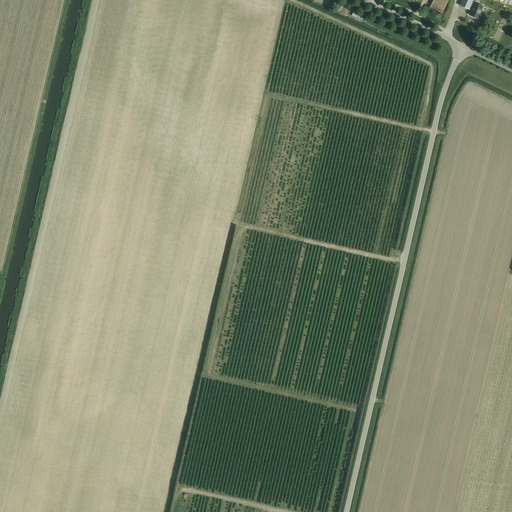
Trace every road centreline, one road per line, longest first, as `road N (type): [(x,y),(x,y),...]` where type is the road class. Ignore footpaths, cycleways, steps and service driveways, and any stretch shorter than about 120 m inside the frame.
road 1 (unclassified): [(346,511),(440,102),(464,46)]
road 2 (track): [(0,409),(95,0)]
road 3 (track): [(261,93),(449,135)]
road 4 (track): [(232,218),(404,257)]
